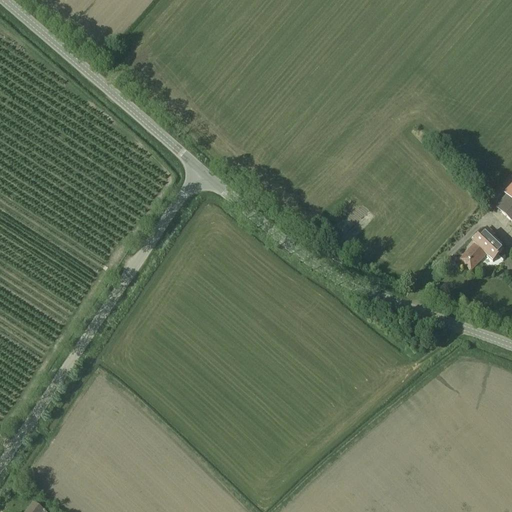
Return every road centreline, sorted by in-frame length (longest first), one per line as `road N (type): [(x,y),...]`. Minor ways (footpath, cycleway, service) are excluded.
road 1 (unclassified): [(511,346),(333,276),(200,170)]
road 2 (unclassified): [(0,465),(200,170)]
road 3 (unclassified): [(200,170),(0,0)]
